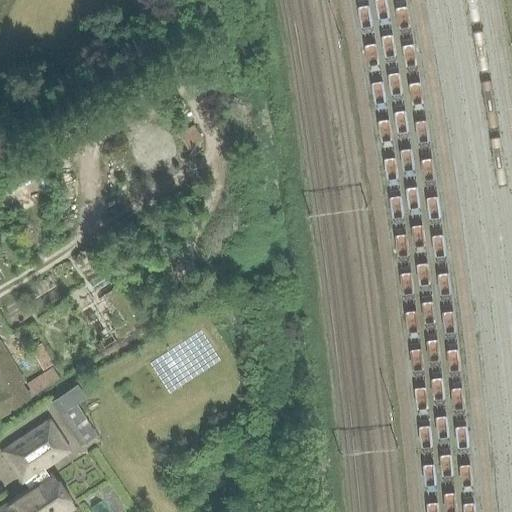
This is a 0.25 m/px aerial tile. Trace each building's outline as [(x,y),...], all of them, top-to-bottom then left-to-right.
[(196,125),(166,142),(173,155),(203,138),(196,125)] [(103,272),(88,282),(94,292),(109,282),(103,272)] [(217,305),(230,326),(245,316),(232,296),(217,305)] [(30,329),(13,346),(20,352),(37,335),(30,329)] [(0,415),(29,398),(0,350),(0,415)] [(54,401),(64,415),(85,401),(75,387),(54,401)] [(97,437),(77,408),(63,418),(83,447),(97,437)] [(63,511),(71,507),(51,477),(49,479),(41,467),(51,461),(47,454),(62,444),(48,424),(4,453),(29,492),(0,510),(0,511),(63,511)]
